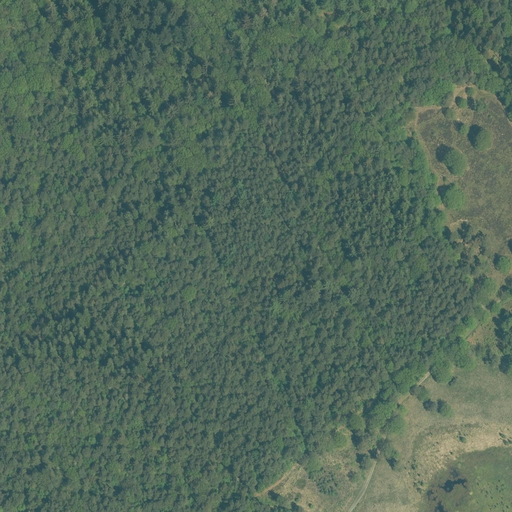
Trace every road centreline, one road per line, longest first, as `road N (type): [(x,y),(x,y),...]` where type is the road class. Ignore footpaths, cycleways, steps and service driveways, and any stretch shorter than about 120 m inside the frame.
road 1 (track): [(186,0),(258,133),(274,80),(323,44),(441,10),(463,52),(453,95),(408,113),(384,135),(424,167),(419,190),(441,243),(487,313),(457,346),(511,365)]
road 2 (track): [(0,435),(105,441),(272,511)]
road 3 (track): [(349,511),(398,402),(457,346)]
